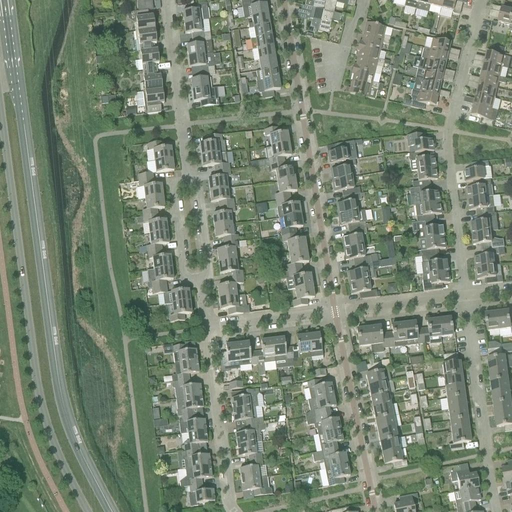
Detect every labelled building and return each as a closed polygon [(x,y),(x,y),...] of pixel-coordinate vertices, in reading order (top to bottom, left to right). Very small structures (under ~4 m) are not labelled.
[(264,5),(263,0),(241,0),(240,0),(242,10),(244,19),(243,19),(243,20),(251,19),(267,16),(265,5),(264,5)] [(313,0),(312,8),(311,9),(322,12),(325,0),(313,0)] [(325,0),(322,12),(333,14),(336,4),(346,7),(348,1),(355,2),(355,0),(325,0)] [(405,0),(405,1),(403,8),(415,10),(417,4),(417,0),(405,0)] [(417,0),(417,4),(415,10),(427,13),(428,7),(430,0),(417,0)] [(430,0),(428,7),(440,9),(442,0),(430,0)] [(442,0),(440,9),(452,12),(452,13),(453,15),(459,16),(462,4),(465,5),(466,0),(465,0),(442,0)] [(188,12),(182,13),(183,24),(202,21),(208,21),(206,4),(188,6),(188,12)] [(301,6),(300,11),(310,14),(309,20),(312,20),(319,22),(317,33),(328,35),(331,22),(339,24),(341,16),(333,14),(322,12),(311,9),(312,8),(301,6)] [(508,32),(511,17),(511,9),(506,8),(505,10),(491,6),(490,11),(500,14),(498,23),(510,26),(508,32)] [(135,33),(156,31),(155,25),(153,25),(152,17),(148,17),(147,11),(135,13),(136,19),(135,19),(136,24),(134,24),(135,33)] [(251,19),(252,24),(248,25),(248,30),(253,29),(269,27),(267,16),(251,19)] [(399,24),(400,21),(394,19),(394,20),(389,19),(387,26),(399,29),(400,24),(399,24)] [(203,34),(202,21),(183,24),(185,35),(191,34),(192,40),(210,38),(209,34),(203,34)] [(363,36),(389,42),(390,38),(383,37),(385,28),(366,24),(363,36)] [(253,29),(248,30),(250,41),(255,40),(271,37),(269,27),(253,29)] [(156,31),(135,33),(136,42),(138,41),(140,53),(152,51),(152,45),(156,45),(155,36),(156,36),(156,31)] [(389,42),(363,36),(361,43),(359,42),(358,47),(379,52),(381,44),(388,46),(389,42)] [(255,40),(250,41),(252,51),(256,50),(256,51),(272,48),(271,37),(255,40)] [(210,38),(192,40),(193,46),(186,47),(187,58),(206,56),(204,43),(210,42),(210,38)] [(447,55),(448,50),(450,44),(432,40),(429,51),(447,55)] [(379,52),(358,47),(356,52),(359,52),(357,59),(383,65),(384,62),(377,60),(379,52)] [(274,59),(272,48),(256,51),(258,61),(274,59)] [(447,55),(429,51),(423,49),(420,60),(445,65),(447,55)] [(137,53),(138,62),(135,63),(136,72),(142,71),(142,73),(155,71),(154,65),(158,65),(157,56),(159,56),(158,50),(152,51),(140,53),(137,53)] [(487,53),(485,59),(484,64),(502,69),(507,70),(510,59),(487,53)] [(395,58),(393,64),(398,65),(401,66),(404,56),(399,54),(398,59),(395,58)] [(206,56),(187,58),(189,69),(195,68),(196,74),(214,72),(214,68),(212,55),(206,56)] [(258,61),(260,72),(256,73),(256,79),(255,79),(256,84),(278,80),(274,59),(258,61)] [(353,65),(352,70),(374,75),(376,67),(382,69),(383,65),(357,59),(355,66),(353,65)] [(445,65),(420,60),(418,70),(442,76),(445,65)] [(484,64),(483,69),(481,75),(499,79),(502,69),(484,64)] [(374,75),(352,70),(351,75),(353,75),(351,82),(377,89),(378,85),(372,83),(374,75)] [(417,70),(415,81),(439,86),(440,84),(441,83),(442,80),(441,79),(442,76),(418,70),(417,70)] [(155,71),(142,73),(144,84),(141,85),(142,93),(163,91),(162,85),(161,86),(160,77),(156,77),(155,71)] [(214,72),(196,74),(197,80),(190,81),(192,92),(210,90),(209,77),(215,76),(214,72)] [(394,75),(391,86),(399,88),(401,77),(394,75)] [(480,77),(479,80),(480,81),(479,85),(497,89),(498,83),(505,85),(506,81),(499,79),(481,75),(481,76),(480,77)] [(280,91),(278,80),(256,84),(257,93),(259,94),(261,94),(262,100),(274,98),(273,92),(280,91)] [(415,81),(412,91),(437,97),(438,92),(439,91),(440,88),(439,87),(439,86),(415,81)] [(377,89),(351,82),(348,94),(374,101),(376,92),(377,89)] [(479,85),(476,95),(494,100),(497,89),(479,85)] [(210,90),(192,92),(193,103),(200,102),(201,108),(218,106),(218,100),(216,89),(210,90)] [(163,91),(142,93),(135,94),(137,108),(144,107),(145,115),(160,113),(160,112),(159,105),(163,105),(162,96),(164,96),(163,91)] [(437,97),(412,91),(411,91),(410,98),(411,99),(410,102),(403,101),(401,106),(423,111),(425,105),(434,108),(437,97)] [(476,95),(475,101),(474,106),(491,110),(494,100),(476,95)] [(491,110),(474,106),(471,117),(481,119),(479,125),(492,128),(494,122),(489,121),(491,110)] [(278,129),(264,131),(265,138),(269,137),(271,149),(288,146),(287,134),(279,135),(278,129)] [(421,135),(406,137),(408,148),(414,148),(414,154),(423,153),(433,152),(433,148),(434,148),(433,140),(432,140),(422,141),(421,135)] [(207,144),(199,145),(201,157),(225,154),(224,142),(221,142),(220,136),(206,138),(207,144)] [(154,163),(172,160),(170,149),(163,150),(162,143),(147,145),(148,152),(153,151),(154,163)] [(354,160),(353,154),(351,143),(336,145),(337,151),(327,153),(329,165),(339,163),(354,160)] [(273,160),(268,160),(270,167),(284,164),(283,158),(290,157),(288,146),(271,149),(273,160)] [(423,153),(414,154),(408,155),(409,161),(415,160),(416,172),(435,169),(434,158),(424,159),(423,153)] [(225,154),(201,157),(202,169),(214,167),(214,174),(229,172),(228,165),(227,165),(225,154)] [(173,172),(172,160),(154,163),(155,174),(173,172)] [(354,160),(339,163),(340,169),(330,171),(332,182),(351,179),(349,168),(355,167),(354,160)] [(490,168),(489,168),(488,162),(473,164),(473,170),(464,171),(465,183),(475,182),(490,180),(491,180),(490,168)] [(284,164),(270,167),(270,169),(271,173),(275,172),(277,184),(294,181),(292,169),(285,171),(284,164)] [(435,169),(416,172),(418,183),(412,183),(412,190),(427,188),(427,182),(437,181),(435,169)] [(215,179),(207,180),(209,192),(227,190),(225,178),(230,178),(229,172),(214,174),(215,179)] [(152,174),(137,176),(138,183),(152,181),(152,174)] [(353,190),(351,179),(332,182),(334,193),(344,191),(345,197),(360,195),(359,189),(353,190)] [(475,182),(476,188),(466,189),(467,200),(493,197),(491,186),(490,180),(475,182)] [(139,189),(136,189),(138,201),(145,200),(162,198),(161,186),(153,187),(152,181),(138,183),(139,189)] [(278,195),(274,196),(275,202),(290,200),(289,194),(296,193),(294,181),(277,184),(278,195)] [(427,188),(412,190),(408,190),(409,196),(413,196),(413,200),(412,201),(413,207),(414,207),(439,204),(438,192),(428,194),(427,188)] [(227,190),(209,192),(210,204),(218,203),(219,209),(233,207),(232,201),(228,201),(227,190)] [(360,195),(345,197),(345,203),(336,205),(338,216),(364,212),(356,213),(355,202),(361,201),(360,195)] [(494,208),(493,197),(467,200),(468,212),(487,209),(488,215),(490,215),(494,215),(494,208)] [(146,211),(142,212),(142,218),(157,217),(156,210),(164,209),(162,198),(145,200),(146,211)] [(290,200),(275,202),(276,209),(281,208),(282,219),(300,216),(298,205),(291,206),(290,200)] [(441,215),(439,204),(414,207),(416,224),(432,222),(431,216),(441,215)] [(220,215),(212,216),(213,228),(231,226),(230,214),(234,213),(233,207),(219,209),(220,215)] [(366,223),(364,212),(338,216),(339,227),(349,226),(350,232),(365,229),(364,223),(366,223)] [(491,221),(478,223),(470,224),(471,235),(490,233),(489,226),(497,225),(496,216),(494,216),(494,215),(490,215),(491,221)] [(284,231),(280,231),(281,238),(295,235),(294,229),(302,228),(300,216),(282,219),(284,231)] [(157,217),(142,218),(143,225),(147,224),(149,236),(167,233),(165,222),(158,223),(157,217)] [(432,222),(416,224),(412,225),(413,234),(418,233),(419,240),(418,241),(419,241),(425,240),(443,238),(442,227),(432,228),(432,222)] [(231,226),(213,228),(215,239),(222,238),(223,245),(238,243),(237,236),(233,237),(231,226)] [(365,229),(350,232),(351,237),(341,239),(343,250),(362,247),(360,236),(366,235),(365,229)] [(150,247),(146,248),(147,254),(161,252),(160,246),(168,245),(167,233),(149,236),(150,247)] [(490,233),(471,235),(473,246),(482,245),(483,251),(494,250),(498,249),(504,248),(503,241),(500,241),(491,239),(490,233)] [(295,235),(281,238),(282,244),(286,243),(288,255),(306,252),(304,240),(296,241),(295,235)] [(443,238),(425,240),(426,252),(420,252),(421,258),(436,257),(435,251),(445,249),(443,238)] [(224,251),(216,252),(218,263),(236,261),(234,250),(238,249),(238,243),(223,245),(224,251)] [(394,260),(392,243),(385,244),(388,261),(394,260)] [(362,247),(343,250),(345,261),(352,260),(353,266),(371,263),(370,257),(366,258),(364,258),(362,247)] [(161,252),(147,254),(148,260),(152,260),(153,271),(171,269),(170,257),(162,258),(161,252)] [(290,266),(286,267),(287,273),(301,271),(300,265),(308,263),(306,252),(288,255),(290,266)] [(475,269),(494,267),(493,256),(474,258),(475,269)] [(421,258),(421,265),(420,265),(422,276),(448,273),(446,261),(436,263),(436,257),(421,258)] [(236,261),(218,263),(219,275),(227,274),(228,280),(242,278),(241,272),(237,273),(236,261)] [(353,266),(354,272),(347,273),(349,285),(368,282),(375,280),(374,269),(379,269),(379,262),(377,262),(371,263),(353,266)] [(494,267),(475,269),(477,281),(486,279),(487,285),(503,283),(502,277),(496,278),(494,267)] [(148,284),(146,284),(147,290),(151,290),(166,288),(165,282),(172,281),(171,269),(153,271),(147,272),(148,284)] [(288,280),(285,280),(287,291),(294,290),(312,287),(310,276),(302,277),(301,271),(287,273),(288,280)] [(448,273),(422,276),(421,282),(423,293),(440,291),(439,285),(449,284),(448,273)] [(257,278),(256,282),(258,285),(262,285),(264,280),(262,277),(257,278)] [(228,286),(217,288),(218,300),(236,297),(235,286),(243,285),(242,278),(228,280),(228,286)] [(369,293),(368,282),(349,285),(350,296),(360,294),(361,300),(377,298),(376,292),(369,293)] [(296,302),(292,302),(293,309),(307,306),(306,300),(314,299),(312,287),(294,290),(296,302)] [(166,288),(151,290),(152,296),(162,295),(166,294),(166,288)] [(166,294),(162,295),(164,306),(171,305),(189,303),(188,291),(170,294),(166,294)] [(236,297),(218,300),(220,311),(227,310),(228,317),(242,315),(249,314),(248,314),(247,308),(245,308),(244,296),(236,297)] [(173,317),(169,317),(169,323),(169,324),(184,322),(183,316),(191,315),(189,303),(171,305),(173,317)] [(509,312),(497,313),(499,331),(511,330),(511,334),(511,333),(511,319),(510,320),(509,312)] [(499,331),(497,313),(485,315),(487,333),(499,331)] [(450,319),(438,320),(440,338),(452,337),(450,319)] [(427,330),(421,330),(423,345),(429,344),(428,340),(440,338),(438,320),(426,322),(427,330)] [(414,323),(403,325),(405,347),(423,345),(421,330),(415,331),(414,323)] [(405,347),(403,325),(391,326),(392,334),(386,335),(388,349),(405,347)] [(379,328),(368,329),(370,347),(371,355),(382,353),(382,350),(388,349),(386,335),(380,335),(379,328)] [(370,347),(368,329),(356,330),(358,348),(370,347)] [(319,335),(307,336),(309,354),(309,359),(310,362),(322,360),(322,358),(321,352),(319,335)] [(297,348),(291,349),(292,361),(293,368),(292,368),(292,369),(301,368),(300,360),(309,359),(309,354),(307,336),(295,338),(297,348)] [(280,338),(272,339),(274,358),(280,358),(280,360),(284,362),(286,362),(292,361),(291,349),(285,350),(283,339),(281,340),(280,338)] [(261,352),(255,353),(257,366),(258,377),(264,377),(263,368),(265,368),(267,364),(274,363),(274,358),(272,339),(263,340),(263,342),(260,342),(261,352)] [(226,357),(219,358),(221,373),(230,372),(229,364),(239,363),(236,345),(235,345),(235,343),(226,344),(226,346),(225,346),(226,357)] [(248,343),(236,345),(239,363),(239,368),(250,366),(257,366),(255,353),(249,354),(248,343)] [(174,365),(197,363),(195,351),(185,352),(184,346),(172,348),(173,354),(174,365)] [(487,350),(488,357),(502,355),(501,348),(487,350)] [(443,363),(457,361),(457,354),(442,356),(443,363)] [(505,357),(487,360),(489,371),(507,369),(511,368),(511,364),(511,357),(505,357)] [(197,363),(174,365),(176,377),(171,377),(172,383),(188,381),(188,375),(198,374),(197,363)] [(365,366),(367,373),(381,370),(380,363),(365,366)] [(443,377),(461,375),(459,363),(442,366),(443,377)] [(508,380),(507,369),(489,371),(490,383),(508,380)] [(313,379),(325,377),(324,370),(312,373),(313,379)] [(367,375),(365,376),(368,387),(385,384),(390,383),(388,371),(382,373),(367,375)] [(461,375),(443,377),(445,389),(462,386),(461,375)] [(510,392),(508,380),(490,383),(492,394),(510,392)] [(188,381),(172,383),(171,384),(172,389),(173,390),(174,390),(175,401),(201,398),(199,386),(189,387),(188,381)] [(319,381),(307,384),(308,390),(310,401),(315,400),(333,397),(330,385),(324,386),(320,387),(319,381)] [(229,384),(229,391),(242,389),(241,383),(229,384)] [(388,395),(385,384),(368,387),(370,399),(388,395)] [(464,398),(462,386),(445,389),(446,400),(464,398)] [(257,391),(253,391),(240,393),(241,399),(230,400),(232,412),(255,409),(257,409),(256,398),(258,395),(257,391)] [(510,392),(492,394),(493,405),(511,403),(510,392)] [(390,406),(388,395),(370,399),(372,410),(390,406)] [(310,413),(305,417),(305,420),(326,416),(325,410),(328,409),(335,408),(333,397),(315,400),(310,401),(307,401),(310,413)] [(201,398),(175,401),(177,412),(176,412),(177,418),(180,418),(193,416),(192,410),(202,409),(201,398)] [(465,409),(464,398),(446,400),(448,411),(465,409)] [(511,414),(511,409),(511,403),(493,405),(495,417),(511,414)] [(390,406),(372,410),(374,421),(392,417),(390,406)] [(255,409),(232,412),(233,423),(244,422),(244,428),(263,426),(262,419),(256,420),(255,409)] [(465,409),(448,411),(449,423),(467,420),(465,409)] [(511,414),(495,417),(496,428),(504,427),(505,433),(511,432),(511,414)] [(180,418),(181,421),(178,421),(180,435),(187,434),(187,435),(205,433),(204,421),(193,422),(193,416),(180,418)] [(326,416),(305,420),(307,427),(313,426),(314,430),(316,430),(317,436),(340,431),(337,420),(330,421),(327,422),(326,416)] [(394,428),(392,417),(374,421),(377,432),(394,428)] [(468,432),(467,420),(449,423),(451,434),(468,432)] [(265,425),(263,426),(244,428),(245,434),(235,435),(236,447),(254,444),(261,444),(260,438),(258,437),(261,432),(264,432),(265,429),(265,425)] [(397,440),(394,428),(377,432),(379,443),(397,440)] [(340,431),(317,436),(321,453),(333,451),(332,445),(335,444),(342,443),(340,431)] [(468,432),(451,434),(452,445),(448,446),(449,452),(463,450),(462,444),(470,443),(468,432)] [(183,447),(181,447),(181,454),(185,453),(197,451),(196,445),(205,444),(207,444),(205,433),(187,435),(188,440),(186,441),(183,444),(183,447)] [(397,440),(379,443),(381,454),(399,451),(397,440)] [(254,444),(236,447),(238,458),(248,457),(249,463),(261,461),(260,455),(255,456),(254,444)] [(181,454),(179,454),(179,458),(186,464),(187,470),(210,468),(208,456),(206,456),(198,457),(197,451),(185,453),(181,454)] [(316,454),(311,455),(313,463),(319,462),(322,461),(323,464),(324,471),(347,466),(345,455),(337,456),(334,457),(333,451),(321,453),(316,454)] [(401,462),(399,451),(381,454),(384,466),(391,464),(392,470),(407,467),(405,461),(401,462)] [(261,461),(249,463),(249,469),(239,470),(240,482),(258,479),(257,468),(262,467),(261,461)] [(509,469),(502,470),(504,479),(505,484),(511,482),(511,461),(507,463),(509,469)] [(466,465),(459,467),(459,472),(449,474),(451,484),(457,482),(459,493),(479,489),(478,484),(476,484),(475,475),(468,476),(466,465)] [(347,466),(324,471),(328,488),(340,486),(339,480),(349,478),(347,466)] [(186,478),(179,483),(180,489),(184,489),(189,488),(201,486),(201,480),(211,479),(210,468),(187,470),(185,471),(186,478)] [(258,480),(258,479),(240,482),(242,493),(252,492),(253,498),(271,496),(271,491),(269,489),(267,490),(266,479),(258,480)] [(191,495),(188,496),(190,508),(197,507),(197,505),(214,503),(212,491),(202,492),(201,486),(189,488),(190,494),(191,494),(191,495)] [(459,493),(453,494),(456,511),(457,511),(475,509),(474,503),(480,502),(479,495),(480,495),(479,489),(459,493)] [(399,505),(393,506),(394,511),(413,511),(412,506),(418,505),(416,495),(398,499),(399,505)]
